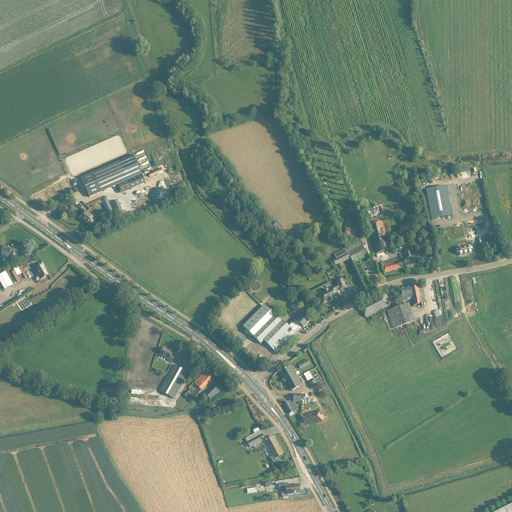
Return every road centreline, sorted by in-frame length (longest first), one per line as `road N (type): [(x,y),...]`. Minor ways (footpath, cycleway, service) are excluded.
road 1 (secondary): [(251,384),(204,340),(0,196)]
road 2 (unclassified): [(251,384),(379,289),(511,260)]
road 3 (secondary): [(331,511),(295,442),(251,384)]
